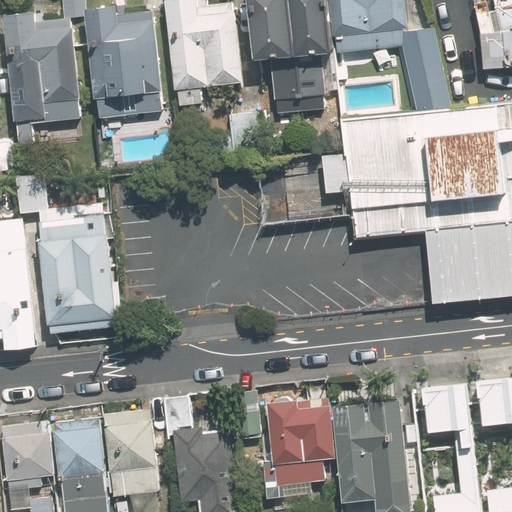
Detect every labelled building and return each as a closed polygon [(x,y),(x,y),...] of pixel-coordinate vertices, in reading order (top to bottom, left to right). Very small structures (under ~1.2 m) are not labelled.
[(88,105),(79,0),(62,0),(64,15),(40,18),(39,9),(5,14),(6,26),(2,27),(13,114),(16,114),(18,143),(86,138),(83,106),(88,105)] [(158,0),(159,6),(170,100),(175,101),(176,111),(207,108),(205,90),(247,86),(239,0),(231,0),(202,4),(201,0),(158,0)] [(336,56),(329,0),(248,0),(255,64),(268,62),(274,116),(324,110),(318,58),(336,56)] [(409,30),(405,0),(329,0),(336,56),(405,48),(414,106),(445,101),(433,26),(409,30)] [(511,64),(511,0),(494,0),(500,29),(482,32),(485,66),(511,64)] [(170,100),(159,6),(123,10),(123,5),(85,9),(97,119),(163,112),(161,101),(170,100)] [(13,114),(2,27),(0,26),(0,107),(4,107),(5,115),(13,114)] [(511,100),(497,103),(500,127),(511,125),(511,100)] [(42,212),(49,331),(123,326),(115,201),(51,205),(49,178),(21,180),(23,213),(42,212)] [(39,343),(33,221),(0,222),(0,337),(6,338),(6,345),(39,343)] [(511,222),(425,231),(433,302),(511,293),(511,222)] [(511,482),(489,485),(491,503),(478,504),(468,376),(428,379),(432,429),(454,427),(460,491),(426,494),(427,511),(511,511),(511,371),(480,375),(484,425),(511,423),(511,482)] [(336,400),(340,456),(341,456),(343,501),(376,499),(376,511),(412,511),(406,396),(336,400)] [(340,456),(336,400),(263,404),(269,497),(314,495),(313,483),(328,482),(327,457),(340,456)] [(102,415),(110,511),(116,511),(115,495),(160,491),(153,410),(102,415)] [(110,511),(102,415),(53,419),(60,511),(110,511)] [(60,511),(53,419),(3,424),(11,508),(31,506),(31,511),(60,511)] [(200,511),(239,511),(233,429),(205,431),(205,423),(174,425),(179,501),(199,499),(200,511)]
